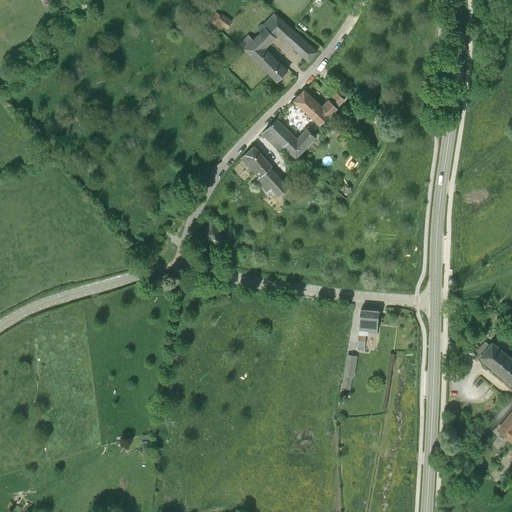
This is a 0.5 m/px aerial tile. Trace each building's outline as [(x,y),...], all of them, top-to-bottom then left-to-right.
[(231,21),(217,12),(210,21),(221,28),(222,26),(226,28),(231,21)] [(317,51),(277,17),(273,14),(263,24),(262,23),(257,28),(261,33),(254,40),(263,49),(279,31),(282,35),(284,39),(309,61),(317,51)] [(254,40),(254,41),(248,36),(241,43),(278,80),(286,72),(263,49),(254,40)] [(314,117),(322,108),(304,91),(295,100),(314,117)] [(328,117),(344,100),(337,93),(322,108),(314,117),(321,124),(328,117)] [(297,140),(289,132),(276,119),(263,133),(279,149),(283,145),(295,157),(315,136),(308,129),(297,140)] [(271,165),(260,154),(253,147),(241,158),(248,165),(260,177),(257,180),(267,191),(272,187),(280,196),(288,187),(269,167),(271,165)] [(219,246),(227,235),(212,223),(204,234),(219,246)] [(371,345),(372,333),(377,334),(379,311),(361,309),(360,319),(357,350),(359,350),(359,352),(368,352),(368,345),(371,345)] [(510,357),(500,349),(492,342),(480,357),(498,371),(510,357)] [(344,375),(343,378),(347,379),(345,389),(349,390),(352,380),(353,376),(354,376),(357,356),(347,355),(344,375)] [(511,358),(510,357),(498,371),(511,383),(511,358)] [(507,438),(511,431),(511,411),(497,430),(507,438)]
